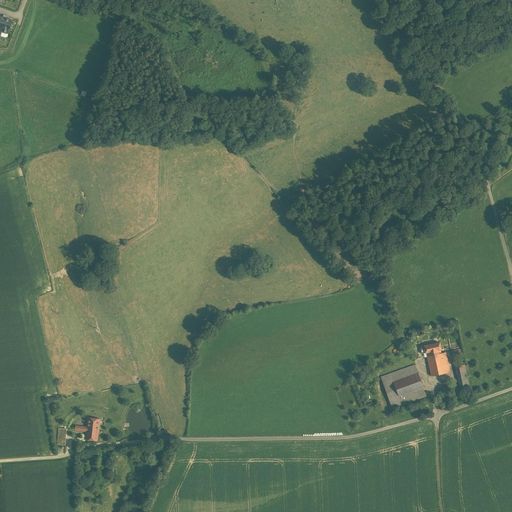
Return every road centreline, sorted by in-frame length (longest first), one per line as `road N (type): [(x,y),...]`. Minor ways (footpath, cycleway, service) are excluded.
road 1 (unclassified): [(0,461),(169,438),(337,438),(436,414)]
road 2 (unclassified): [(372,0),(402,67),(457,111),(472,137),(511,268)]
road 3 (track): [(380,279),(402,248),(511,168)]
